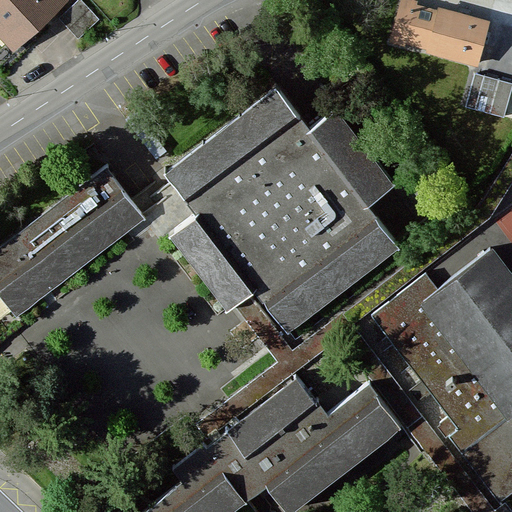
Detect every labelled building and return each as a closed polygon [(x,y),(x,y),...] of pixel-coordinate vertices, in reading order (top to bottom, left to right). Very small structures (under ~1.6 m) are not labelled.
[(0,0),(0,29),(12,43),(58,0),(0,0)] [(99,18),(82,0),(77,0),(60,15),(78,36),(99,18)] [(489,9),(451,0),(396,0),(388,38),(477,59),(489,9)] [(511,87),(511,81),(475,71),(466,103),(504,114),(511,87)] [(170,230),(228,304),(234,299),(241,293),(249,287),(255,283),(267,300),(288,327),(403,239),(382,212),(371,197),(397,177),(337,99),(311,119),(298,103),(277,75),(162,163),(184,191),(197,209),(185,218),(170,230)] [(241,293),(234,299),(253,325),(290,373),(295,369),(343,333),(374,373),(390,395),(407,417),(432,449),(455,480),(479,511),(511,511),(511,509),(504,499),(494,507),(351,319),(487,216),(491,214),(511,179),(511,150),(478,204),(450,225),(293,344),(249,287),(241,293)] [(108,163),(0,244),(0,289),(16,311),(44,291),(134,222),(146,213),(125,186),(108,163)] [(482,228),(373,311),(458,424),(450,432),(500,496),(511,486),(511,266),(492,241),(482,228)] [(290,373),(173,463),(183,475),(137,511),(138,511),(222,511),(257,485),(267,478),(290,507),(407,417),(390,395),(374,373),(327,409),(295,369),(290,373)]
